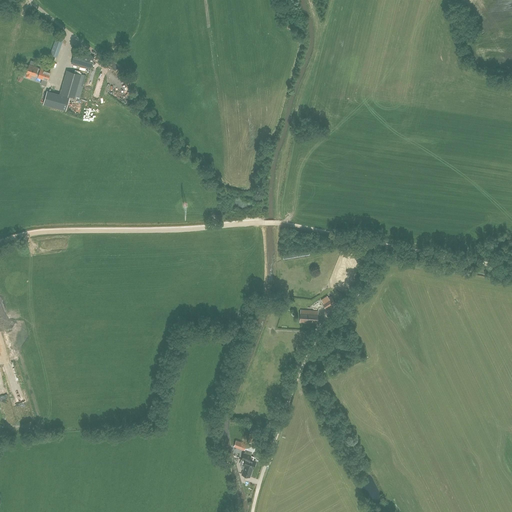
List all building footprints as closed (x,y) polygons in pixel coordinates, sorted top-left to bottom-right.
[(57,57),(63,41),(56,38),(50,54),(57,57)] [(91,68),(94,56),(75,51),(71,63),(91,68)] [(38,76),(41,69),(29,65),(27,73),(26,77),(30,78),(32,74),(38,76)] [(51,72),(41,69),(38,76),(38,78),(48,81),(51,72)] [(69,71),(62,94),(74,97),(81,74),(69,71)] [(38,81),(35,94),(44,97),(47,87),(45,87),(45,83),(38,81)] [(335,303),(331,296),(328,299),(329,300),(323,304),(326,309),(330,307),(329,306),(332,305),(335,303)] [(317,324),(318,311),(300,310),(300,323),(317,324)] [(244,449),(246,443),(236,439),(233,445),(244,449)] [(251,455),(244,453),(242,459),(245,460),(243,465),(245,466),(242,474),(249,477),(250,475),(251,475),(251,473),(251,472),(252,470),(251,470),(252,468),(253,469),(253,467),(254,467),(255,465),(255,463),(255,461),(252,460),(254,457),(250,456),(251,455)]
